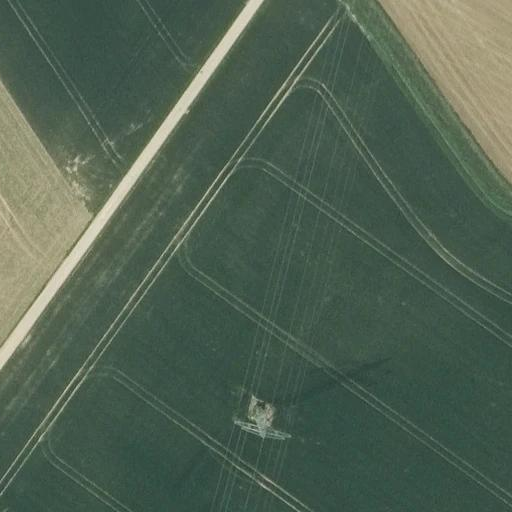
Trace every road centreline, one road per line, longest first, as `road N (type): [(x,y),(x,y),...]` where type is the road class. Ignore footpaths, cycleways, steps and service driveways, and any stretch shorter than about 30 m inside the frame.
road 1 (track): [(255,0),(0,358)]
road 2 (track): [(511,217),(341,0)]
